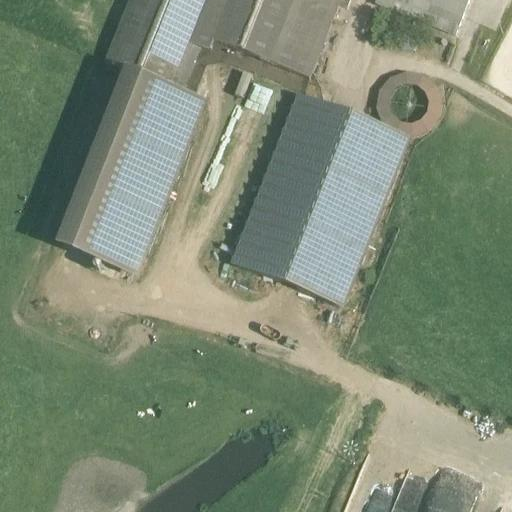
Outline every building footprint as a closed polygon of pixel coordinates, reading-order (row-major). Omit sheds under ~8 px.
[(134,0),(109,66),(172,92),(191,46),(209,0),(134,0)] [(231,0),(209,0),(191,46),(211,53),(215,45),(214,44),(231,0)] [(231,0),(214,44),(215,45),(270,66),(296,0),(231,0)] [(339,8),(318,0),(296,0),(270,66),(310,82),(339,8)] [(351,0),(318,0),(339,8),(347,12),(351,0)] [(470,0),(376,0),(375,6),(456,37),(470,0)] [(450,123),(430,69),(387,84),(407,139),(450,123)] [(258,134),(274,95),(246,84),(230,123),(258,134)] [(406,142),(302,101),(237,269),(341,309),(406,142)] [(391,511),(393,508),(354,494),(347,511),(391,511)]
